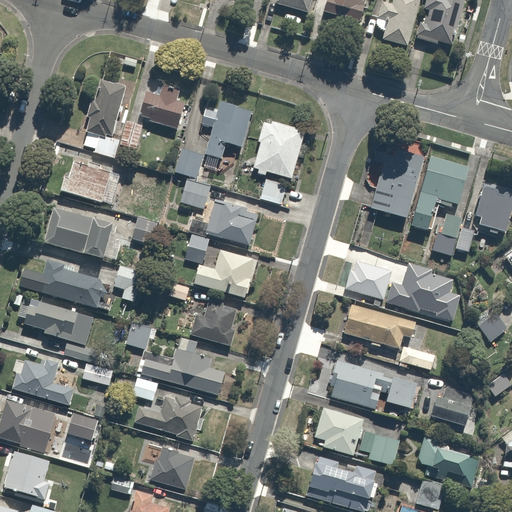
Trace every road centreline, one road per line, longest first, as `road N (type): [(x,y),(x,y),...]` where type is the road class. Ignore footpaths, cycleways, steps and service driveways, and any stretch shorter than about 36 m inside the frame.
road 1 (residential): [(236,511),(355,88)]
road 2 (residential): [(355,88),(55,5)]
road 3 (residential): [(0,205),(55,5)]
road 4 (unclassified): [(472,120),(505,0)]
road 5 (residential): [(472,120),(355,88)]
